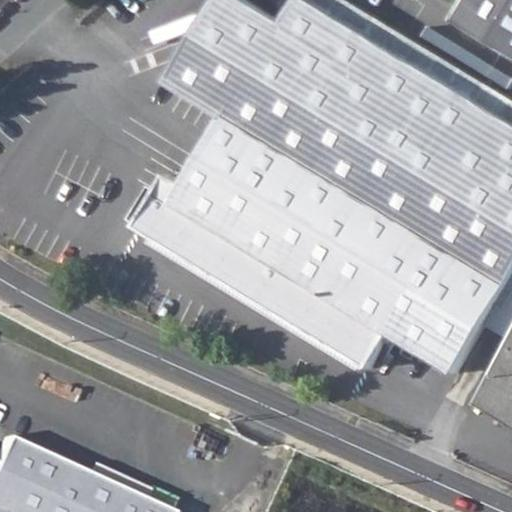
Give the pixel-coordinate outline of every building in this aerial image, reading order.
[(171,175),(141,224),(373,366),(393,332),(458,372),(511,282),(511,121),(310,0),(287,0),(284,6),(294,12),(288,23),(250,0),(223,0),(171,83),(229,120),(189,186),(171,175)] [(511,0),(463,0),(452,19),(511,54),(511,0)] [(511,343),(474,406),(502,424),(511,406),(511,343)] [(511,406),(502,424),(511,429),(511,406)] [(0,511),(168,511),(5,438),(0,448),(0,511)]
